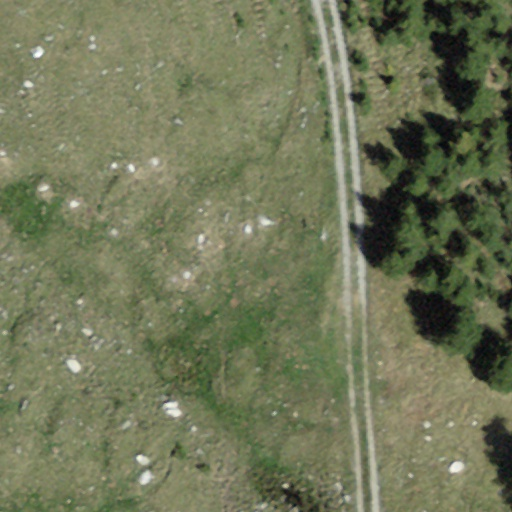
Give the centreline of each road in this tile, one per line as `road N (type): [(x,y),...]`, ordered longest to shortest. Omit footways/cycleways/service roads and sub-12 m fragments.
road 1 (track): [(352,219),(366,511)]
road 2 (track): [(328,0),(352,219)]
